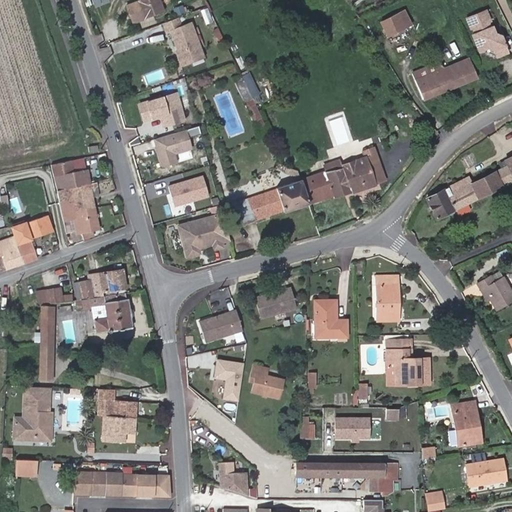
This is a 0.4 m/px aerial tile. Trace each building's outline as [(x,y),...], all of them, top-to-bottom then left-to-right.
[(139,0),(141,3),(139,4),(144,17),(163,9),(159,0),(139,0)] [(186,6),(175,7),(176,15),(187,14),(186,6)] [(406,26),(412,23),(405,9),(399,12),(406,26)] [(503,40),(501,35),(495,32),(492,25),(490,26),(484,10),(467,17),(471,26),(473,25),(476,32),(473,33),(479,49),(488,45),(494,48),(497,55),(508,50),(505,44),(506,43),(504,40),(503,40)] [(389,36),(406,26),(399,12),(381,21),(389,36)] [(188,55),(202,50),(190,19),(180,22),(177,15),(162,21),(166,30),(169,29),(175,43),(176,42),(178,46),(174,47),(180,61),(189,58),(188,55)] [(423,98),(477,76),(470,57),(443,68),(439,60),(413,71),(423,98)] [(241,73),(233,77),(260,135),(268,131),(241,73)] [(189,122),(179,91),(138,103),(144,124),(163,118),(166,129),(189,122)] [(189,129),(154,139),(163,168),(179,164),(177,156),(195,150),(189,129)] [(363,150),(366,156),(342,164),(343,167),(326,171),(301,179),(309,202),(310,203),(334,195),(335,197),(375,184),(368,163),(379,160),(375,147),(363,150)] [(427,198),(437,218),(511,180),(511,155),(506,159),(508,165),(471,183),(468,177),(427,198)] [(342,164),(340,158),(324,163),(326,171),(343,167),(342,164)] [(73,160),(75,172),(81,170),(79,159),(73,160)] [(89,184),(86,170),(81,170),(75,172),(73,160),(51,164),(57,190),(89,184)] [(386,180),(379,160),(368,163),(375,184),(386,180)] [(298,170),(286,166),(286,172),(297,175),(298,181),(233,203),(240,225),(309,202),(301,179),(298,170)] [(205,175),(169,186),(176,208),(212,197),(205,175)] [(103,191),(115,190),(114,178),(101,180),(103,191)] [(57,190),(63,220),(73,218),(75,232),(76,233),(83,232),(91,230),(98,229),(90,188),(96,187),(95,182),(89,184),(57,190)] [(221,205),(211,206),(212,214),(222,212),(221,205)] [(217,213),(177,225),(187,259),(227,247),(217,213)] [(52,233),(47,217),(12,227),(15,237),(28,233),(30,238),(52,233)] [(63,220),(66,234),(75,232),(73,218),(63,220)] [(28,233),(15,237),(23,263),(36,258),(30,240),(30,238),(28,233)] [(0,251),(6,269),(23,263),(15,237),(0,242),(0,251)] [(122,269),(99,273),(100,275),(102,291),(125,288),(122,269)] [(100,275),(90,276),(91,280),(94,297),(103,296),(102,291),(100,275)] [(399,321),(399,275),(377,275),(377,321),(399,321)] [(477,284),(481,290),(485,287),(492,298),(497,308),(511,299),(511,290),(504,277),(495,282),(491,276),(477,284)] [(83,299),(94,297),(91,280),(79,283),(83,299)] [(131,328),(127,298),(131,297),(130,292),(103,296),(94,297),(83,299),(79,283),(72,284),(76,300),(78,309),(93,306),(95,319),(93,320),(95,332),(107,330),(109,332),(111,332),(111,331),(131,328)] [(262,318),(297,308),(291,287),(277,291),(271,293),(256,297),(262,318)] [(481,290),(487,301),(492,298),(485,287),(481,290)] [(315,320),(319,320),(319,337),(348,337),(347,320),(336,320),(336,300),(315,300),(315,320)] [(61,315),(72,314),(71,305),(59,307),(61,315)] [(51,380),(52,307),(41,306),(40,343),(40,379),(51,380)] [(199,320),(205,343),(244,332),(237,309),(199,320)] [(93,319),(86,319),(88,332),(95,331),(93,319)] [(39,341),(39,320),(28,320),(28,330),(31,330),(30,340),(39,341)] [(387,360),(394,360),(394,385),(429,384),(429,358),(412,358),(407,358),(407,348),(407,339),(386,339),(387,360)] [(266,376),(268,368),(254,364),(250,382),(254,383),(252,390),(280,397),(284,380),(266,376)] [(14,417),(13,439),(31,440),(31,436),(55,437),(58,387),(25,386),(23,418),(14,417)] [(367,398),(368,387),(359,388),(359,398),(367,398)] [(105,416),(135,418),(136,401),(114,400),(114,389),(101,389),(100,416),(105,416)] [(459,445),(477,442),(475,426),(479,426),(475,401),(458,403),(457,398),(452,399),(453,404),(452,404),(459,445)] [(400,419),(400,409),(387,409),(387,419),(400,419)] [(126,433),(134,434),(135,418),(105,416),(104,441),(125,442),(126,433)] [(335,440),(372,441),(372,417),(335,416),(335,440)] [(300,437),(314,438),(314,424),(309,424),(301,423),(300,437)] [(3,447),(3,459),(13,459),(13,447),(3,447)] [(435,456),(434,448),(422,449),(423,457),(435,456)] [(36,460),(18,459),(17,475),(36,476),(36,460)] [(506,480),(502,459),(466,465),(470,486),(506,480)] [(219,461),(219,493),(257,493),(257,488),(249,488),(249,472),(235,472),(235,461),(219,461)] [(382,495),(383,495),(383,463),(297,463),(297,474),(373,474),(372,491),(378,491),(382,495)] [(383,463),(383,495),(387,495),(393,491),(397,491),(397,464),(383,463)] [(123,474),(123,473),(75,471),(74,493),(169,496),(168,477),(168,475),(123,474)] [(429,511),(444,509),(442,495),(426,497),(429,511)]
